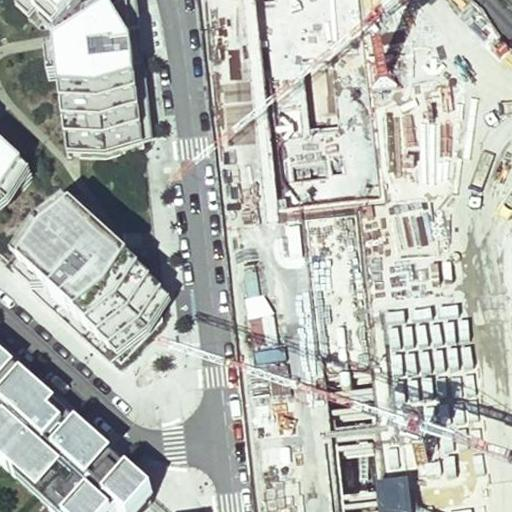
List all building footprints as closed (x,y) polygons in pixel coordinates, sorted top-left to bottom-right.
[(128,0),(21,0),(54,29),(55,41),(68,159),(74,160),(108,160),(127,155),(143,151),(145,150),(128,0)] [(0,207),(2,206),(25,175),(0,153),(0,207)] [(70,320),(122,263),(110,252),(74,219),(43,243),(22,276),(63,314),(70,320)] [(70,320),(84,332),(136,275),(122,263),(70,320)] [(150,288),(136,275),(84,332),(98,345),(150,288)] [(150,288),(98,345),(120,365),(150,339),(172,308),(150,288)] [(143,511),(155,500),(0,358),(0,464),(52,511),(143,511)]
